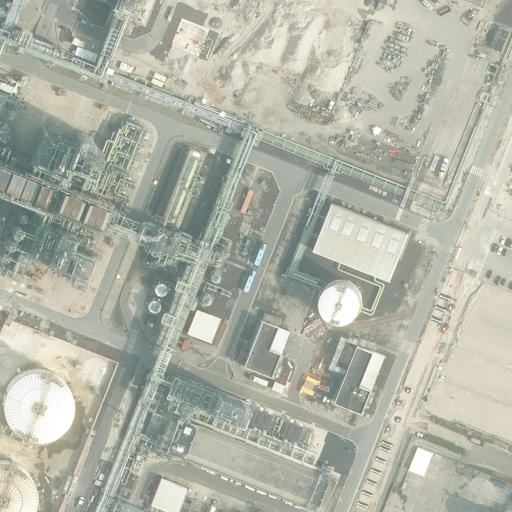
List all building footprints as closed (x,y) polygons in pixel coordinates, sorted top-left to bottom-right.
[(224,32),(234,0),(191,0),(185,19),(224,32)] [(490,47),(501,51),(510,29),(499,25),(490,47)] [(178,207),(202,151),(184,144),(161,200),(178,207)] [(390,280),(409,232),(332,202),(313,250),(390,280)] [(44,255),(83,272),(92,252),(68,242),(70,238),(64,235),(63,238),(54,234),(48,248),(47,247),(44,255)] [(328,284),(323,288),(320,292),(318,297),(317,302),(318,306),(319,311),(323,316),(329,321),(334,323),(342,323),(348,321),(352,318),(356,314),(358,310),(360,303),(359,295),(355,289),(351,285),(346,282),(339,281),(333,282),(328,284)] [(444,322),(455,294),(444,290),(433,318),(444,322)] [(187,332),(211,341),(220,317),(196,308),(187,332)] [(268,347),(277,325),(262,318),(243,363),(270,374),(279,351),(268,347)] [(360,383),(373,350),(358,343),(336,400),(362,410),(371,388),(360,383)] [(26,437),(33,439),(40,439),(46,438),(52,436),(58,432),(63,428),(67,423),(70,417),(72,411),(72,404),(72,398),(70,392),(68,386),(64,381),(60,377),(55,373),(49,371),(42,369),(34,369),(27,370),(20,373),(14,377),(9,383),(5,389),(3,396),(2,404),(3,411),(5,418),(8,424),(13,430),(19,434),(26,437)] [(174,373),(169,385),(212,387),(201,383),(199,383),(174,373)] [(0,511),(31,511),(33,510),(35,503),(35,497),(35,490),(33,484),(31,479),(27,474),(23,469),(17,466),(12,463),(5,462),(0,461),(0,511)] [(172,511),(177,511),(187,487),(160,477),(150,504),(172,511)]
